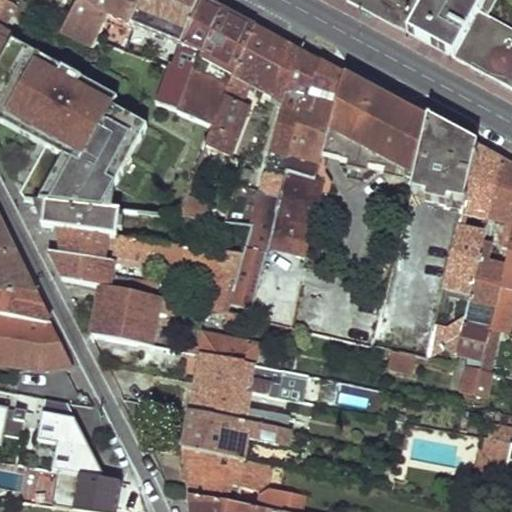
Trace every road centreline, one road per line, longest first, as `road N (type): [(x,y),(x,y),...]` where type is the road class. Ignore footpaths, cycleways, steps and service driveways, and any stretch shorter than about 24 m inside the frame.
road 1 (residential): [(0,190),(159,511)]
road 2 (secondary): [(284,0),(511,123)]
